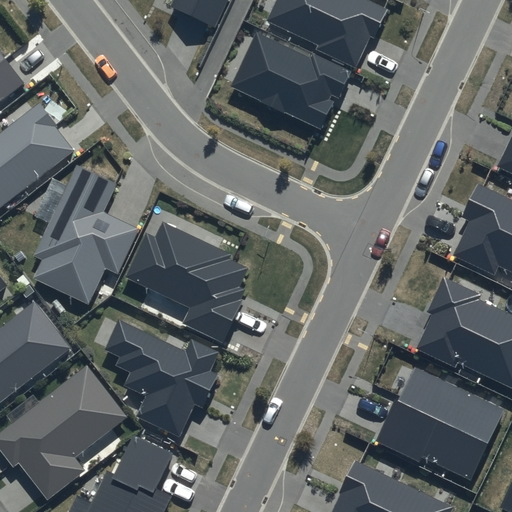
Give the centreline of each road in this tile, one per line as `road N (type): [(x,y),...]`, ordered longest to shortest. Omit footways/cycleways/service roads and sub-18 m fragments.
road 1 (residential): [(70,0),(202,154),(370,235)]
road 2 (residential): [(238,511),(370,235)]
road 3 (residential): [(370,235),(482,0)]
